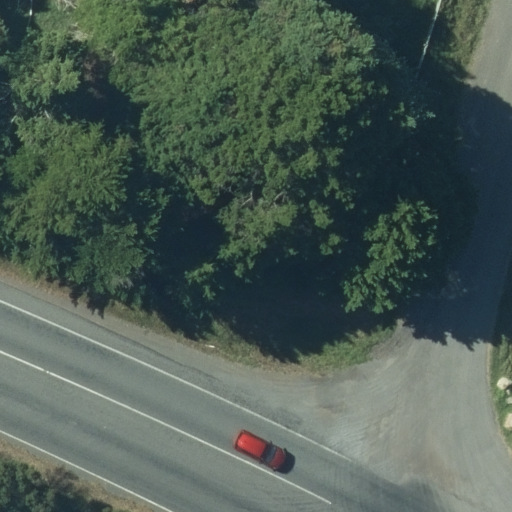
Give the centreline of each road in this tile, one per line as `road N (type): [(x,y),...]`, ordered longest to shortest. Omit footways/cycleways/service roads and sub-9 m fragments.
road 1 (track): [(364,511),(460,325),(511,145)]
road 2 (primary): [(357,511),(0,349)]
